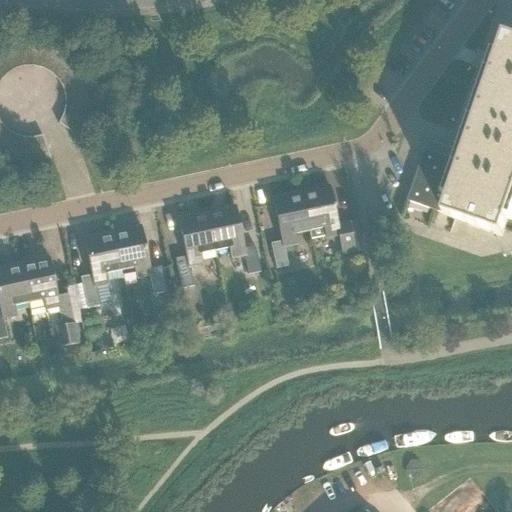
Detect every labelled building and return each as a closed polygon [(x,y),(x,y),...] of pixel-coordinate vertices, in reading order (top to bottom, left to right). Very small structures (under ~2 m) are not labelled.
[(84,78),(76,64),(65,54),(51,46),(36,42),(21,43),(6,47),(0,49),(0,154),(4,157),(19,162),(35,162),(50,159),(43,136),(32,139),(23,138),(14,136),(6,131),(0,124),(0,79),(0,80),(7,73),(15,68),(24,66),(33,66),(42,68),(51,73),(57,79),(62,88),(65,96),(66,106),(63,115),(59,125),(78,137),(86,123),(89,108),(89,92),(84,78)] [(425,149),(407,201),(445,214),(444,217),(501,237),(511,206),(511,46),(471,165),(425,149)] [(300,193),(309,232),(310,239),(324,236),(325,239),(338,236),(342,255),(354,253),(348,223),(337,225),(329,187),(300,193)] [(294,235),(309,232),(300,193),(272,199),(281,242),(270,244),(275,269),(287,267),(283,248),(297,245),(294,235)] [(206,213),(214,252),(228,249),(230,259),(244,256),(248,275),(260,273),(254,248),(243,250),(234,207),(206,213)] [(200,255),(214,252),(206,213),(178,219),(186,257),(175,260),(181,289),(193,287),(189,268),(202,265),(200,255)] [(112,233),(120,272),(134,269),(136,279),(149,276),(153,295),(165,293),(160,267),(149,270),(140,227),(112,233)] [(106,275),(120,272),(112,233),(83,239),(92,282),(73,286),(78,311),(79,311),(99,307),(95,288),(108,285),(106,275)] [(78,311),(73,286),(66,287),(67,295),(56,297),(48,259),(20,265),(28,303),(29,311),(44,308),(44,310),(58,308),(62,327),(55,328),(60,348),(78,344),(74,324),(81,323),(79,311),(78,311)] [(14,306),(28,303),(20,265),(0,268),(0,311),(0,313),(0,343),(7,342),(7,338),(3,319),(16,316),(14,306)]
